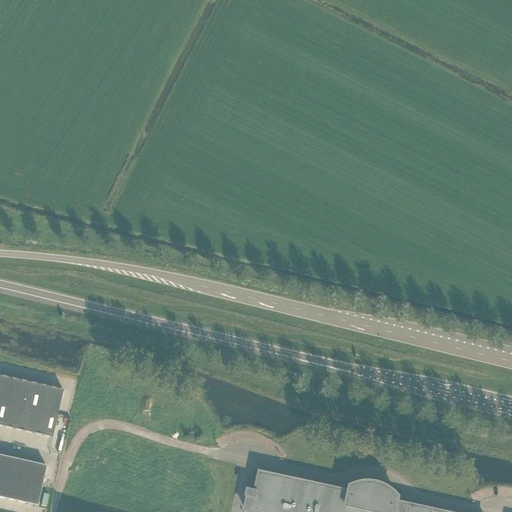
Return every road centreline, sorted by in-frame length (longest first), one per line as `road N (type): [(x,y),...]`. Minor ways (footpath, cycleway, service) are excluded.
road 1 (primary): [(0,283),(511,407)]
road 2 (primary): [(511,357),(157,273),(0,253)]
road 3 (unknown): [(47,511),(76,437),(92,425),(250,462)]
